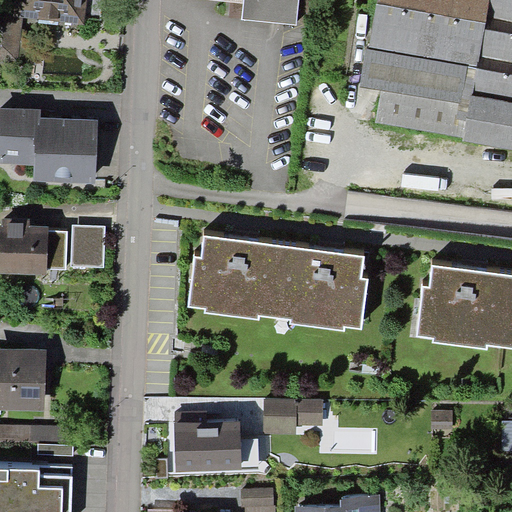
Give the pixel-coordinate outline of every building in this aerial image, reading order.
[(87,0),(16,0),(15,17),(22,17),(85,24),(85,19),(87,0)] [(102,20),(103,0),(87,0),(85,19),(102,20)] [(211,0),(243,3),(242,19),(297,25),(299,0),(211,0)] [(511,0),(489,0),(486,24),(378,3),(369,47),(365,46),(360,86),(380,90),(375,122),(463,137),(462,139),(511,148),(511,0)] [(377,0),(378,3),(486,24),(489,0),(377,0)] [(0,57),(19,59),(22,17),(15,17),(0,15),(0,57)] [(41,109),(0,106),(0,162),(35,164),(34,180),(96,183),(99,120),(41,117),(41,109)] [(0,273),(47,275),(47,268),(66,269),(68,231),(49,231),(49,227),(29,226),(29,220),(1,219),(1,224),(0,224),(0,273)] [(103,267),(105,225),(73,225),(72,265),(103,267)] [(365,256),(204,235),(201,256),(195,255),(188,305),(207,308),(206,312),(259,319),(260,315),(291,319),(291,323),(345,330),(345,326),(363,328),(369,278),(362,277),(365,256)] [(511,275),(433,266),(430,286),(423,285),(417,337),(434,339),(433,343),(488,350),(488,344),(511,347),(511,275)] [(46,351),(0,349),(0,410),(44,411),(46,351)] [(323,399),(264,397),(263,433),(297,434),(296,425),(322,426),(323,399)] [(453,410),(432,410),(432,429),(454,428),(453,410)] [(208,411),(175,411),(175,423),(174,423),(176,472),(242,470),(242,467),(241,439),(241,418),(208,418),(208,411)] [(511,421),(502,421),(503,450),(511,450),(511,421)] [(0,440),(56,442),(56,426),(0,425),(0,440)] [(258,439),(241,439),(242,467),(259,466),(258,439)] [(73,445),(38,444),(38,454),(73,455),(73,445)] [(168,477),(167,458),(156,458),(156,478),(168,477)] [(0,511),(72,511),(74,468),(40,467),(40,470),(0,469),(0,511)] [(274,511),(274,487),(242,488),(242,510),(246,509),(246,511),(274,511)] [(341,505),(295,506),(295,511),(380,511),(380,494),(340,496),(341,505)]
